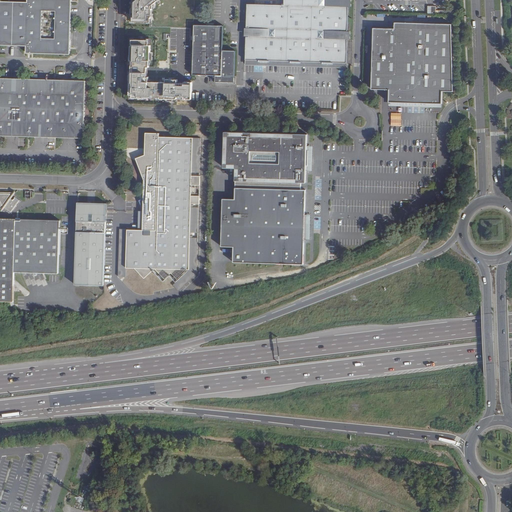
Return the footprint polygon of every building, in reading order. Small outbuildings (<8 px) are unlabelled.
[(25,52),(68,53),(70,0),(26,0),(27,2),(0,1),(0,43),(25,45),(25,52)] [(133,21),(151,22),(151,17),(152,17),(152,9),(154,9),(154,4),(158,0),(134,0),(134,1),(134,8),(132,8),(132,15),(133,15),(133,21)] [(302,0),(303,3),(288,3),(273,2),(247,1),(246,24),(244,24),(243,34),(246,34),(245,48),(245,57),(249,58),(258,58),(258,60),(260,60),(268,60),(268,58),(290,59),(290,61),(300,61),(300,60),(321,61),(321,62),(332,63),(332,61),(345,62),(346,38),(349,38),(349,29),(347,29),(348,5),(350,5),(350,0),(302,0)] [(389,102),(442,104),(443,92),(453,92),(452,25),(396,23),(396,29),(374,29),(372,89),(390,90),(389,102)] [(234,75),(235,50),(222,50),(223,25),(194,24),(192,74),(215,75),(215,82),(227,82),(228,83),(236,84),(236,78),(236,76),(235,76),(235,75),(234,75)] [(148,37),(131,37),(129,96),(191,98),(192,79),(177,79),(177,76),(166,76),(165,79),(148,79),(148,74),(146,74),(146,64),(148,64),(148,57),(149,57),(150,42),(147,42),(148,37)] [(84,80),(0,77),(0,134),(82,137),(84,80)] [(236,184),(302,187),(302,182),(306,182),(308,134),(225,131),(224,166),(237,166),(236,184)] [(128,231),(128,241),(128,268),(134,268),(145,278),(155,269),(165,279),(172,273),(178,279),(187,269),(190,269),(192,204),(200,204),(201,176),(194,176),(194,142),(193,143),(193,139),(159,138),(159,134),(147,134),(146,156),(136,160),(145,181),(145,200),(140,202),(144,212),(144,230),(128,231)] [(302,187),(236,184),(235,197),(223,197),(221,245),(234,246),(234,260),(304,263),(307,187),(302,187)] [(0,202),(2,208),(4,206),(11,211),(20,200),(15,196),(13,199),(11,198),(15,193),(14,192),(0,191),(0,202)] [(105,273),(106,201),(78,200),(75,285),(104,286),(104,279),(105,273)] [(16,271),(59,273),(61,220),(0,218),(0,299),(14,300),(16,271)]
